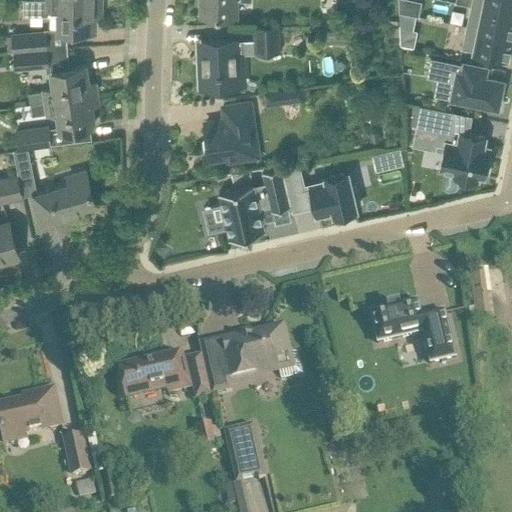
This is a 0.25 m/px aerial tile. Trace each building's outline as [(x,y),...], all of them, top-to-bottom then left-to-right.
[(101,0),(25,0),(25,14),(56,15),(56,29),(95,30),(95,9),(101,9),(101,0)] [(201,0),(201,15),(237,15),(236,0),(201,0)] [(419,15),(422,0),(399,0),(400,11),(416,15),(419,15)] [(511,0),(471,0),(471,4),(511,12),(511,0)] [(455,3),(453,22),(465,23),(467,4),(455,3)] [(511,12),(471,4),(467,25),(511,34),(511,12)] [(416,15),(400,11),(400,16),(401,26),(412,29),(413,29),(416,15)] [(281,50),(280,25),(256,26),(257,51),(281,50)] [(511,42),(511,34),(467,25),(462,47),(509,57),(511,42)] [(327,41),(349,40),(349,29),(327,30),(327,41)] [(42,31),(12,33),(14,51),(43,49),(42,31)] [(236,39),(222,39),(202,40),(204,85),(238,84),(236,39)] [(14,51),(16,68),(45,66),(43,49),(14,51)] [(501,81),(501,80),(485,76),(487,66),(464,62),(464,63),(431,56),(427,75),(455,81),(452,98),(499,108),(502,90),(498,90),(500,81),(501,81)] [(30,92),(32,103),(100,92),(97,92),(96,84),(89,85),(86,65),(48,71),(51,87),(42,89),(42,90),(30,92)] [(267,91),(267,105),(305,100),(303,87),(267,91)] [(100,92),(32,103),(33,114),(48,112),(48,111),(54,110),(57,129),(95,123),(92,104),(99,103),(97,94),(100,93),(100,92)] [(251,102),(243,103),(223,105),(226,123),(206,126),(207,132),(206,132),(207,137),(208,137),(211,158),(253,152),(251,135),(255,135),(251,102)] [(460,133),(450,131),(454,111),(421,104),(417,125),(439,130),(436,143),(445,145),(441,167),(454,170),(453,174),(462,176),(462,180),(473,182),(474,179),(479,180),(480,176),(484,176),(485,173),(489,173),(491,162),(488,161),(490,147),(484,146),(486,137),(461,131),(460,133)] [(50,123),(17,128),(20,150),(53,145),(50,123)] [(375,153),(379,169),(406,162),(402,146),(375,153)] [(96,204),(86,170),(66,176),(68,182),(38,191),(29,149),(15,152),(24,196),(33,194),(42,224),(62,218),(61,215),(96,204)] [(304,182),(299,161),(282,165),(288,190),(305,186),(304,182)] [(255,183),(220,191),(228,226),(231,238),(266,229),(259,204),(271,201),(273,209),(289,205),(291,205),(281,166),(263,170),(267,185),(256,187),(255,183)] [(327,177),(311,181),(316,204),(317,212),(333,209),(334,213),(357,208),(356,203),(360,202),(358,189),(354,190),(350,171),(326,175),(327,177)] [(0,202),(23,198),(18,173),(0,176),(0,202)] [(9,220),(0,222),(0,259),(17,254),(18,257),(19,256),(9,220)] [(489,268),(469,272),(472,291),(466,292),(470,320),(495,318),(489,268)] [(380,342),(424,332),(431,362),(430,362),(431,364),(433,363),(454,358),(456,358),(456,356),(455,356),(445,312),(446,312),(445,310),(443,311),(421,316),(418,302),(419,302),(418,300),(416,301),(400,305),(399,303),(389,305),(389,307),(373,311),(371,311),(371,313),(372,313),(378,341),(378,343),(380,343),(380,342)] [(280,331),(225,344),(229,360),(205,365),(198,335),(197,335),(211,396),(232,391),(229,378),(233,377),(234,382),(252,378),(250,373),(279,366),(277,358),(286,356),(280,331)] [(120,369),(124,388),(126,397),(165,388),(166,391),(189,386),(181,354),(120,369)] [(0,406),(0,422),(1,427),(4,439),(62,426),(54,389),(36,393),(37,398),(0,406)] [(217,444),(211,421),(196,425),(201,448),(217,444)] [(267,478),(255,423),(224,431),(237,485),(244,484),(243,479),(259,476),(259,479),(267,478)] [(66,439),(74,476),(90,472),(81,436),(66,439)]
